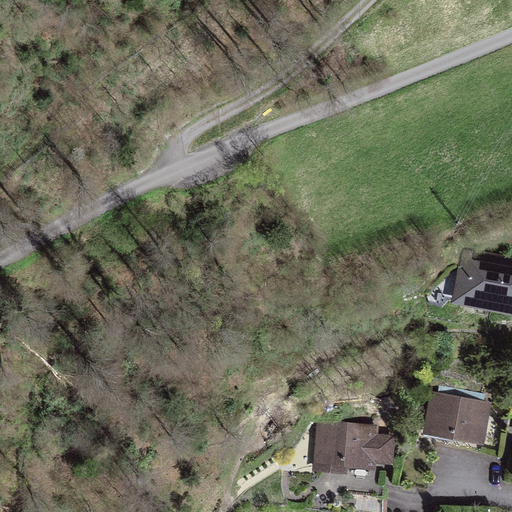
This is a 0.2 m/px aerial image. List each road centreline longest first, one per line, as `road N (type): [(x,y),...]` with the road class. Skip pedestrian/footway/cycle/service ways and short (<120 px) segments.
road 1 (residential): [(164,171),(511,38)]
road 2 (track): [(378,0),(187,133),(164,171)]
road 3 (residential): [(164,171),(0,265)]
